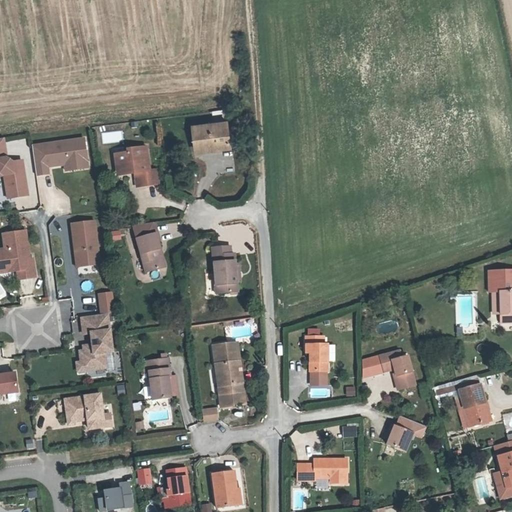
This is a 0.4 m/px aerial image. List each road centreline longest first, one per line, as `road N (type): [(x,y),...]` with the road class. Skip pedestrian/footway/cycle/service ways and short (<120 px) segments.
road 1 (residential): [(273,422),(263,210)]
road 2 (track): [(249,0),(260,174)]
